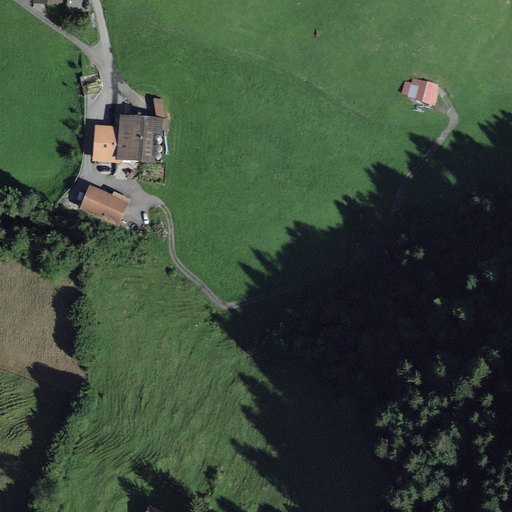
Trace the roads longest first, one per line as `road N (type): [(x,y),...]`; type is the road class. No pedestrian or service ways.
road 1 (track): [(152,200),(166,210),(175,260),(223,305),(349,275),(385,237),(403,184),(453,121),(447,109)]
road 2 (residential): [(96,0),(108,58),(17,0)]
